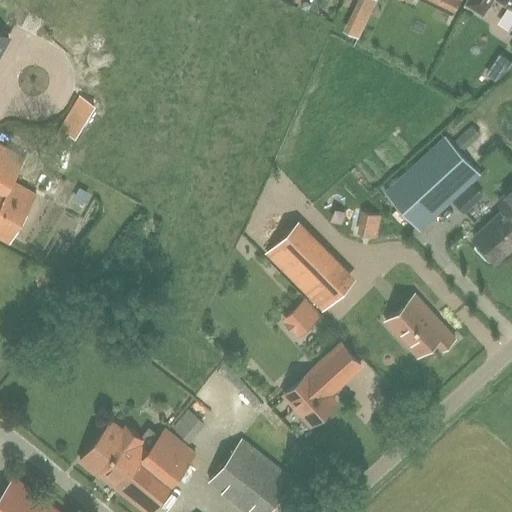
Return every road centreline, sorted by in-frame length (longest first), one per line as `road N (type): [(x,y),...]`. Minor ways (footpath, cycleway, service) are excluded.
road 1 (unclassified): [(329,511),(511,347)]
road 2 (unclassified): [(99,511),(0,429)]
